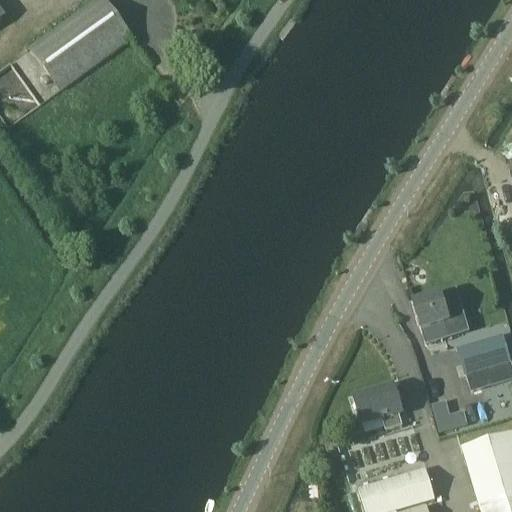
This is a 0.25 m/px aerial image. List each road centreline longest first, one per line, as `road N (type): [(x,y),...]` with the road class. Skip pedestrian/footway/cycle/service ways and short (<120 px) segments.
road 1 (tertiary): [(238,511),(349,290),(511,27)]
road 2 (unclassified): [(0,448),(135,260),(249,48),(284,0)]
